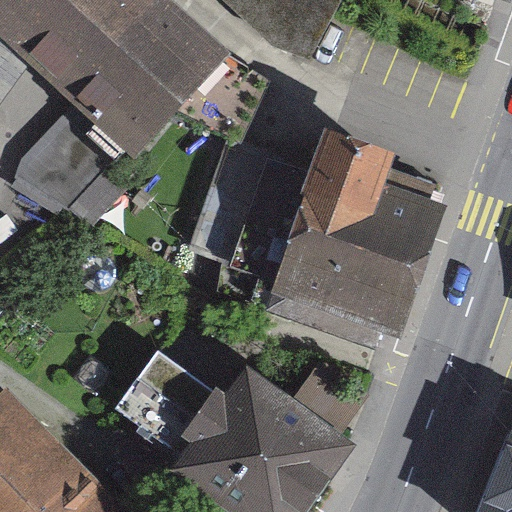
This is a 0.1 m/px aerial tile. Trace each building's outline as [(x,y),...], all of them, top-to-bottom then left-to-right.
[(0,0),(0,13),(136,136),(216,48),(163,0),(0,0)] [(223,0),(270,46),(309,57),(342,0),(223,0)] [(299,219),(417,257),(432,210),(370,190),(385,144),(330,126),(299,219)] [(417,257),(299,219),(278,284),(396,322),(417,257)] [(245,369),(178,461),(248,511),(293,511),(345,441),(245,369)] [(117,511),(5,399),(0,403),(0,511),(117,511)] [(511,511),(511,440),(486,511),(511,511)]
